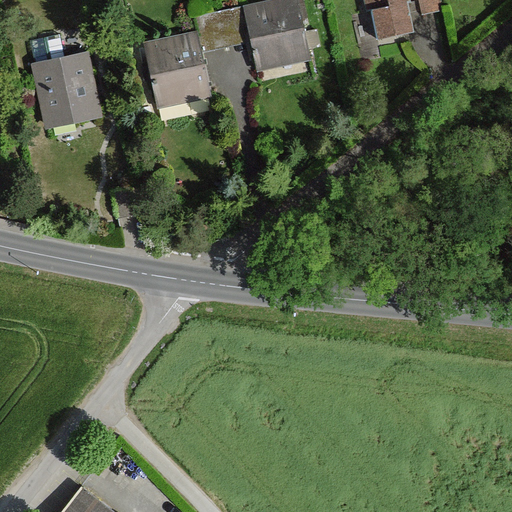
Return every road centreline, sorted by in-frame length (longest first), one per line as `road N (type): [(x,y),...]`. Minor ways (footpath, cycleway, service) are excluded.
road 1 (residential): [(511,30),(203,282)]
road 2 (tertiary): [(511,314),(203,282)]
road 3 (tertiary): [(203,282),(0,245)]
road 4 (track): [(104,397),(212,511)]
road 5 (track): [(13,511),(104,397)]
road 6 (track): [(104,397),(191,280)]
